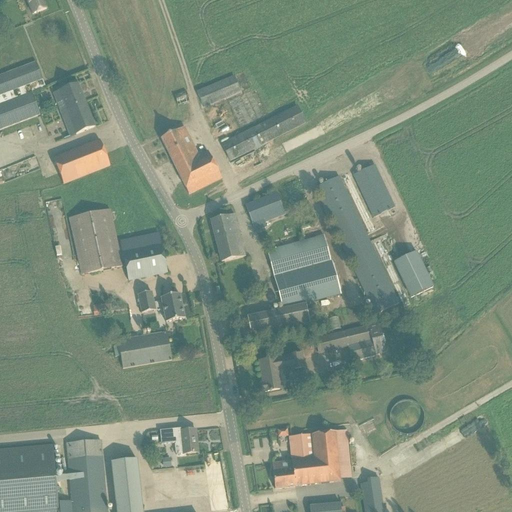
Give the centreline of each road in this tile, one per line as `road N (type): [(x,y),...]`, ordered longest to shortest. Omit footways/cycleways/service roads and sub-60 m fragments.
road 1 (unclassified): [(178,223),(396,121),(511,54)]
road 2 (tertiary): [(178,223),(126,130),(73,0)]
road 3 (unclassified): [(0,438),(229,415)]
road 4 (tertiary): [(229,415),(202,277),(178,223)]
